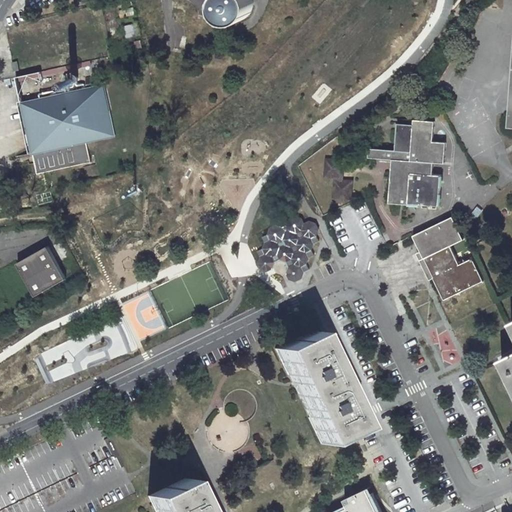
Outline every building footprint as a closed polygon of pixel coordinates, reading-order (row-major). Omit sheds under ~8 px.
[(219,0),(222,26),(257,21),(254,0),(219,0)] [(87,89),(22,103),(33,153),(38,175),(90,163),(85,142),(115,135),(102,75),(85,78),(87,89)] [(392,160),(391,203),(441,205),(442,174),(434,173),(434,161),(445,161),(446,141),(433,140),(434,120),(413,119),(413,124),(396,124),(396,150),(369,150),(369,159),(392,160)] [(345,159),(325,158),(324,178),(334,178),(344,179),(345,159)] [(0,206),(13,204),(11,194),(18,193),(15,178),(8,179),(10,186),(0,187),(0,206)] [(334,178),(332,198),(352,199),(354,180),(344,179),(334,178)] [(275,224),(269,227),(267,234),(262,237),(264,242),(262,249),(257,251),(259,256),(257,262),(260,269),(267,272),(273,269),(275,263),(280,260),(285,261),(288,266),(286,273),(289,280),(295,282),(302,279),(304,272),(309,269),(307,264),(309,257),(314,255),(312,250),(314,243),(319,241),(316,235),(318,229),(316,223),(309,220),(304,222),(301,217),(296,215),(290,217),(288,224),(282,226),(275,224)] [(473,258),(460,264),(452,246),(464,240),(453,217),(414,236),(425,258),(426,258),(435,276),(433,277),(445,300),(485,281),(473,258)] [(49,246),(18,263),(36,295),(67,279),(49,246)] [(312,331),(275,349),(288,376),(290,375),(310,416),(308,417),(321,443),(358,426),(345,399),(343,400),(323,359),(325,358),(312,331)] [(511,355),(503,360),(511,379),(511,355)] [(371,451),(377,468),(391,463),(385,445),(371,451)] [(185,478),(148,496),(155,511),(197,511),(195,506),(198,505),(185,478)] [(332,511),(379,511),(371,493),(332,511)] [(511,511),(507,502),(494,507),(496,511),(511,511)]
